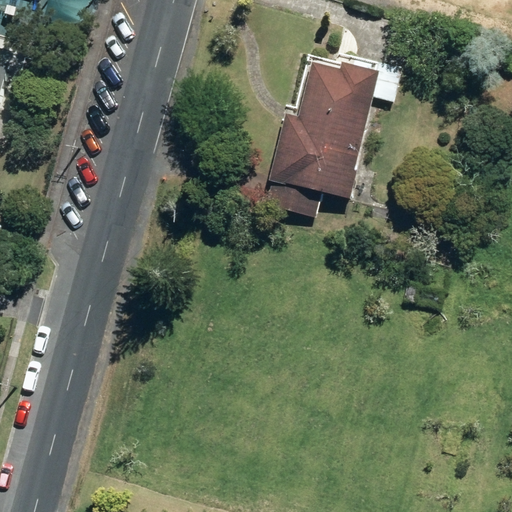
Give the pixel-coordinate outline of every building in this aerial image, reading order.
[(383,56),(373,100),(392,105),(403,61),(383,56)] [(267,210),(312,221),(319,196),(348,203),(355,176),(352,175),(377,78),(339,68),(338,73),(310,66),(296,121),(283,118),(266,185),(273,186),(267,210)] [(0,106),(9,74),(0,72),(0,106)] [(382,265),(396,267),(398,255),(384,253),(382,265)] [(402,304),(413,306),(416,290),(405,288),(402,304)]
